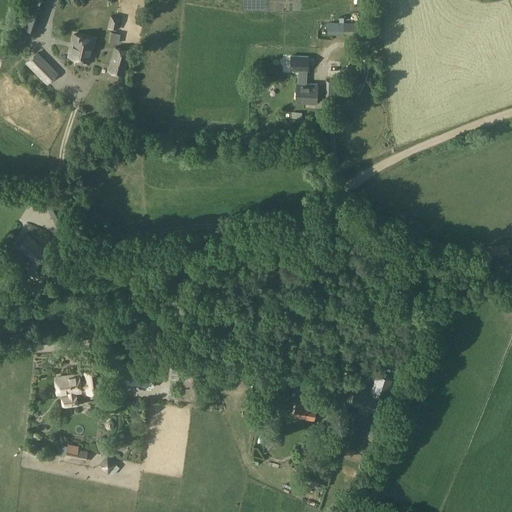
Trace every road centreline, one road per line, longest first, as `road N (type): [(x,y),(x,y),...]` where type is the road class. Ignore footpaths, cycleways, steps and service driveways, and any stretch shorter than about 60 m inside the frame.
road 1 (unclassified): [(329,204),(227,282),(154,321),(72,344),(0,349)]
road 2 (track): [(511,114),(406,152),(329,204)]
